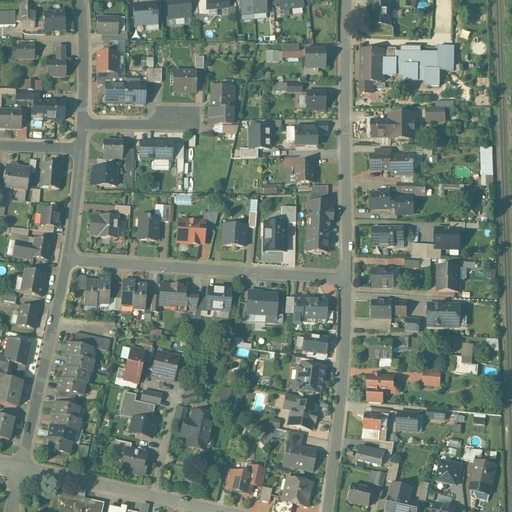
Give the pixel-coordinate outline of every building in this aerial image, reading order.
[(166,0),(168,21),(190,19),(190,17),(188,0),(166,0)] [(188,0),(190,17),(198,17),(196,0),(188,0)] [(205,0),(196,0),(198,17),(208,16),(208,10),(207,10),(205,0)] [(226,0),(205,0),(207,10),(208,10),(228,8),(226,0)] [(238,0),(240,16),(253,15),(251,0),(238,0)] [(264,0),(251,0),(253,15),(266,14),(264,0)] [(279,0),(280,5),(281,10),(302,8),(301,0),(279,0)] [(413,0),(401,0),(401,8),(413,8),(413,0)] [(391,1),(372,1),(371,27),(370,27),(367,29),(367,37),(393,38),(393,30),(391,27),(390,27),(391,1)] [(33,4),(20,4),(20,17),(16,18),(16,22),(20,22),(20,23),(34,23),(34,4),(33,4)] [(155,6),(134,7),(135,26),(156,25),(155,6)] [(15,13),(0,13),(0,27),(15,27),(15,13)] [(63,13),(42,15),(44,33),(54,32),(55,33),(65,32),(63,13)] [(117,19),(97,18),(97,36),(109,37),(117,37),(117,33),(117,19)] [(127,33),(117,33),(117,37),(109,37),(109,43),(127,43),(127,33)] [(298,46),(281,46),(281,54),(298,54),(298,46)] [(34,47),(16,47),(16,61),(34,61),(34,47)] [(395,60),(383,60),(382,77),(383,77),(396,77),(396,75),(404,75),(404,82),(418,82),(418,80),(426,80),(425,87),(439,88),(439,72),(454,72),(454,48),(438,48),(438,54),(420,53),(420,48),(421,48),(421,47),(400,47),(401,47),(401,53),(396,53),(395,60)] [(56,48),(56,63),(48,63),(48,67),(43,67),(43,76),(48,76),(48,79),(65,79),(65,63),(64,63),(65,48),(56,48)] [(383,52),(361,51),(361,94),(372,94),(372,83),(383,83),(383,77),(382,77),(383,60),(395,60),(396,53),(396,50),(388,49),(388,53),(383,53),(383,52)] [(280,63),(280,51),(265,51),(265,62),(280,63)] [(324,69),(324,51),(305,51),(304,69),(316,69),(324,69)] [(105,55),(97,55),(97,74),(117,74),(117,55),(116,55),(105,55)] [(203,58),(195,58),(195,70),(203,70),(203,58)] [(161,70),(153,70),(153,83),(161,84),(161,70)] [(196,73),(173,73),(172,94),(195,94),(196,73)] [(117,74),(97,74),(97,86),(105,86),(105,85),(111,86),(111,80),(117,80),(117,79),(117,74)] [(34,82),(26,81),(26,91),(34,92),(34,82)] [(111,86),(105,85),(105,86),(105,105),(125,105),(125,86),(111,86)] [(125,86),(125,105),(144,105),(145,86),(139,86),(125,86)] [(230,88),(211,88),(210,89),(213,89),(212,101),(211,101),(210,111),(230,112),(230,111),(230,88)] [(16,91),(0,90),(0,108),(1,109),(1,97),(16,98),(16,91)] [(24,91),(16,91),(16,98),(15,100),(24,101),(24,92),(24,91)] [(39,93),(24,92),(24,101),(39,101),(39,93)] [(325,94),(305,94),(305,110),(313,110),(313,112),(325,112),(325,94)] [(44,102),(34,102),(33,120),(43,121),(44,103),(44,102)] [(65,104),(44,103),(43,121),(64,122),(65,104)] [(444,109),(427,109),(427,122),(444,122),(444,109)] [(21,113),(0,111),(0,129),(21,130),(21,113)] [(230,112),(210,111),(208,111),(208,123),(211,126),(218,126),(220,124),(232,124),(232,111),(230,111),(230,112)] [(413,116),(390,116),(390,122),(391,122),(390,139),(393,139),(393,140),(413,140),(413,138),(415,136),(415,130),(413,128),(413,116)] [(390,122),(371,122),(371,139),(390,139),(391,122),(390,122)] [(311,126),(311,129),(294,129),(294,148),(294,147),(302,147),(302,148),(316,148),(316,132),(327,132),(327,126),(311,126)] [(249,128),(249,149),(267,149),(267,128),(249,128)] [(122,143),(103,142),(103,161),(114,161),(114,160),(122,160),(122,143)] [(152,143),(140,143),(139,162),(151,162),(152,143)] [(172,144),(152,143),(151,162),(170,162),(171,162),(171,160),(172,145),(172,144)] [(183,145),(172,145),(171,160),(176,160),(183,160),(183,145)] [(417,147),(402,147),(402,157),(405,157),(413,157),(417,157),(417,147)] [(485,187),(496,186),(494,147),(484,148),(485,187)] [(133,151),(125,151),(125,171),(133,171),(133,151)] [(402,157),(391,157),(391,151),(375,152),(375,156),(370,156),(371,172),(399,171),(399,177),(413,176),(413,167),(414,167),(414,164),(413,164),(413,157),(405,157),(402,157)] [(103,161),(97,161),(96,169),(113,170),(114,161),(103,161)] [(151,162),(151,169),(153,170),(168,171),(170,169),(170,162),(151,162)] [(312,164),(295,165),(295,185),(314,185),(313,176),(312,176),(312,164)] [(61,167),(42,165),(40,189),(59,191),(61,167)] [(29,170),(6,167),(4,189),(27,192),(29,170)] [(96,169),(93,169),(93,186),(116,187),(116,170),(113,170),(96,169)] [(417,185),(397,184),(397,193),(416,194),(417,194),(417,185)] [(425,185),(417,185),(417,194),(416,194),(416,196),(425,197),(425,185)] [(327,188),(310,188),(311,196),(327,195),(327,188)] [(40,192),(33,191),(31,204),(39,204),(40,192)] [(381,191),(381,194),(372,195),(372,210),(390,210),(390,200),(390,191),(381,191)] [(176,194),(176,204),(192,204),(192,194),(176,194)] [(327,195),(311,196),(310,196),(309,204),(327,205),(327,195)] [(413,199),(390,200),(390,210),(396,210),(396,216),(405,215),(407,216),(409,215),(411,215),(411,208),(413,208),(413,199)] [(309,204),(308,204),(307,228),(328,229),(329,221),(332,222),(332,212),(328,212),(329,209),(330,205),(327,205),(309,204)] [(130,208),(115,207),(114,215),(129,216),(130,208)] [(170,208),(163,207),(162,219),(162,223),(169,224),(170,208)] [(295,209),(281,208),(281,224),(285,224),(295,224),(295,209)] [(60,213),(43,211),(41,226),(41,227),(54,228),(58,229),(60,213)] [(256,214),(249,213),(248,229),(255,230),(256,214)] [(217,216),(204,215),(204,223),(203,223),(203,224),(204,224),(204,233),(213,233),(217,216)] [(100,218),(91,217),(90,237),(99,238),(100,238),(101,230),(100,230),(100,218)] [(117,218),(101,217),(100,218),(100,230),(101,230),(100,238),(99,238),(99,239),(116,240),(117,218)] [(148,221),(139,221),(138,242),(156,243),(157,223),(158,219),(148,218),(148,221)] [(203,224),(178,223),(177,241),(189,242),(188,245),(199,246),(199,236),(204,237),(204,233),(204,224),(203,224)] [(281,224),(264,223),(264,252),(285,252),(285,224),(281,224)] [(465,224),(450,224),(450,230),(460,230),(459,233),(465,233),(465,224)] [(54,228),(41,227),(41,226),(39,226),(38,232),(53,234),(54,228)] [(244,227),(224,226),(223,247),(244,249),(244,239),(243,239),(244,227)] [(328,229),(307,228),(306,253),(327,254),(328,229)] [(29,231),(11,229),(10,237),(28,239),(29,231)] [(170,229),(161,229),(159,249),(169,250),(170,229)] [(403,229),(372,229),(373,247),(393,247),(393,243),(404,242),(403,229)] [(450,230),(443,229),(443,232),(436,231),(435,246),(435,250),(450,250),(450,248),(459,248),(459,233),(460,230),(450,230)] [(51,244),(28,240),(27,246),(16,243),(13,258),(32,262),(32,259),(47,262),(51,244)] [(426,246),(412,245),(411,259),(419,260),(426,260),(426,246)] [(435,246),(426,246),(426,260),(435,260),(435,250),(435,246)] [(411,259),(405,259),(405,268),(419,269),(419,267),(424,267),(424,261),(419,261),(419,260),(411,259)] [(46,271),(36,269),(26,267),(25,272),(44,276),(45,276),(46,271)] [(438,279),(458,280),(458,268),(438,267),(438,279)] [(394,271),(372,271),(372,289),(394,289),(394,271)] [(44,276),(25,272),(21,294),(40,298),(44,276)] [(86,279),(77,278),(76,288),(85,289),(86,282),(86,279)] [(458,280),(438,279),(438,292),(458,293),(459,280),(458,280)] [(98,283),(86,282),(85,289),(84,308),(96,309),(98,280),(98,283)] [(110,281),(98,280),(96,309),(97,306),(108,307),(109,300),(110,283),(110,281)] [(134,283),(122,282),(122,284),(121,300),(120,308),(132,309),(132,312),(134,283)] [(146,287),(135,286),(135,283),(134,283),(132,312),(144,313),(145,299),(146,287)] [(185,288),(161,286),(161,285),(160,285),(159,299),(159,308),(160,307),(183,309),(184,309),(185,298),(186,287),(185,287),(185,288)] [(230,291),(209,290),(208,290),(207,299),(207,311),(217,311),(217,310),(228,311),(228,313),(229,313),(230,291)] [(277,297),(262,296),(262,294),(248,293),(246,315),(265,316),(276,317),(277,297)] [(303,298),(294,297),(292,324),(301,325),(301,320),(301,319),(301,320),(301,311),(302,311),(303,302),(303,298)] [(159,299),(151,298),(151,300),(152,300),(151,313),(159,313),(159,308),(159,299)] [(198,299),(185,298),(184,309),(183,309),(183,313),(195,313),(195,312),(198,299)] [(151,300),(145,299),(144,313),(144,315),(151,316),(151,313),(152,300),(151,300)] [(207,299),(198,299),(195,312),(207,314),(207,311),(207,299)] [(326,303),(309,301),(309,302),(303,302),(302,311),(301,311),(301,320),(301,319),(301,320),(314,320),(325,320),(325,321),(326,303)] [(392,303),(372,302),(372,320),(391,321),(391,317),(406,317),(407,304),(392,303)] [(459,306),(428,305),(428,328),(459,328),(459,306)] [(38,311),(21,307),(17,327),(33,330),(38,311)] [(276,317),(265,316),(265,323),(275,324),(274,325),(276,325),(276,321),(275,321),(276,317)] [(419,321),(406,320),(406,333),(418,334),(419,321)] [(82,335),(76,334),(74,345),(79,347),(82,335)] [(87,337),(82,335),(79,347),(85,348),(87,337)] [(457,356),(463,356),(464,337),(452,336),(452,347),(457,347),(457,356)] [(93,338),(87,337),(85,348),(90,349),(93,338)] [(250,350),(251,345),(242,343),(243,339),(234,337),(232,347),(250,350)] [(327,341),(304,337),(302,352),(307,353),(306,359),(315,360),(324,361),(327,341)] [(98,339),(93,338),(90,349),(93,350),(96,350),(98,339)] [(104,340),(98,339),(96,350),(101,352),(104,340)] [(413,339),(405,339),(404,349),(412,349),(413,339)] [(501,351),(501,339),(489,339),(489,351),(501,351)] [(110,342),(104,340),(101,352),(107,353),(110,342)] [(27,346),(8,341),(6,351),(9,351),(7,361),(7,364),(11,365),(25,368),(28,354),(25,354),(27,346)] [(392,343),(371,341),(369,359),(380,360),(391,361),(392,354),(397,354),(397,346),(392,345),(392,343)] [(74,345),(68,344),(65,356),(69,357),(91,362),(93,350),(90,349),(85,348),(79,347),(74,345)] [(152,349),(145,347),(144,353),(142,362),(148,363),(150,357),(152,349)] [(144,353),(131,350),(127,366),(141,369),(142,362),(144,353)] [(167,357),(157,354),(156,358),(153,372),(151,379),(162,381),(167,357)] [(91,362),(69,357),(66,369),(90,374),(92,374),(94,363),(91,362)] [(156,358),(150,357),(148,363),(147,370),(153,372),(156,358)] [(178,359),(167,357),(162,381),(172,384),(174,375),(177,363),(178,359)] [(306,359),(292,357),(291,362),(299,364),(299,366),(314,368),(315,360),(306,359)] [(463,358),(451,357),(450,374),(461,375),(462,365),(463,358)] [(7,361),(0,359),(0,372),(8,374),(11,365),(7,364),(7,361)] [(391,361),(380,360),(379,369),(391,369),(391,361)] [(314,368),(299,366),(299,364),(291,362),(290,369),(298,370),(296,382),(293,384),(293,387),(295,390),(321,394),(324,369),(314,368)] [(183,365),(177,363),(174,375),(180,376),(183,365)] [(25,368),(11,365),(8,374),(13,375),(23,378),(25,368)] [(478,367),(462,365),(461,375),(477,377),(478,367)] [(141,369),(127,366),(124,381),(137,384),(141,369)] [(66,369),(64,368),(61,380),(85,385),(87,386),(90,374),(66,369)] [(8,374),(0,372),(0,380),(1,378),(9,380),(11,375),(8,374)] [(415,372),(403,372),(403,381),(414,382),(415,372)] [(440,374),(424,372),(423,385),(436,387),(440,374)] [(381,375),(379,374),(376,374),(376,377),(368,377),(367,392),(368,392),(368,403),(382,404),(383,394),(396,394),(398,393),(399,391),(399,389),(398,386),(396,385),(393,385),(393,378),(381,378),(381,376),(381,375)] [(23,378),(13,375),(12,381),(22,383),(23,378)] [(9,380),(1,378),(0,380),(0,405),(16,409),(22,383),(12,381),(9,380)] [(61,380),(60,380),(57,392),(76,396),(83,398),(85,385),(61,380)] [(124,381),(122,381),(120,387),(136,390),(137,384),(124,381)] [(199,386),(184,382),(182,392),(197,395),(199,388),(199,386)] [(214,391),(199,388),(197,395),(197,397),(212,400),(214,391)] [(76,396),(58,392),(57,398),(68,400),(74,402),(76,396)] [(161,396),(143,392),(142,399),(159,403),(161,396)] [(255,410),(264,411),(266,394),(256,393),(255,410)] [(154,407),(135,403),(136,396),(124,394),(121,411),(125,412),(124,418),(132,420),(154,425),(155,421),(151,420),(154,407)] [(68,400),(57,398),(55,404),(67,406),(68,400)] [(55,404),(54,403),(52,415),(55,416),(77,421),(80,409),(67,406),(55,404)] [(316,408),(293,403),(288,426),(311,431),(316,408)] [(389,411),(371,409),(371,416),(382,417),(382,421),(387,422),(388,417),(389,411)] [(445,412),(428,410),(427,420),(444,421),(445,412)] [(194,413),(187,412),(185,421),(191,422),(194,413)] [(213,417),(194,413),(191,422),(189,435),(188,435),(186,447),(205,452),(213,417)] [(417,415),(399,413),(397,431),(415,433),(417,415)] [(475,414),(475,431),(484,431),(485,415),(475,414)] [(371,416),(365,415),(363,430),(364,430),(363,441),(379,442),(380,432),(381,428),(386,428),(387,422),(382,421),(382,417),(371,416)] [(77,421),(55,416),(53,428),(77,433),(78,434),(81,422),(77,421)] [(13,421),(0,417),(0,440),(8,442),(13,421)] [(154,425),(132,420),(130,429),(134,429),(133,435),(152,439),(155,425),(154,425)] [(185,421),(184,421),(181,433),(188,435),(189,435),(191,422),(185,421)] [(456,425),(454,432),(462,434),(463,426),(456,425)] [(53,428),(51,428),(48,439),(72,445),(74,445),(77,433),(53,428)] [(303,436),(289,433),(286,448),(289,448),(289,447),(300,449),(303,436)] [(48,439),(46,439),(44,451),(69,457),(72,445),(48,439)] [(131,445),(115,442),(112,453),(125,456),(126,451),(130,452),(131,445)] [(394,444),(381,442),(379,452),(385,453),(384,455),(391,456),(394,444)] [(88,449),(83,447),(80,458),(86,460),(88,449)] [(300,449),(289,447),(289,448),(286,448),(282,466),(285,467),(311,473),(315,453),(300,449)] [(379,452),(360,447),(356,462),(381,468),(384,455),(385,453),(379,452)] [(482,452),(464,450),(462,461),(474,464),(475,457),(481,458),(482,452)] [(130,452),(126,451),(125,456),(121,471),(133,473),(133,475),(140,476),(141,475),(143,476),(146,464),(142,464),(143,460),(144,460),(145,455),(130,452)] [(460,467),(441,462),(436,482),(456,486),(460,467)] [(399,465),(390,463),(386,482),(395,484),(399,465)] [(495,467),(476,463),(470,489),(475,490),(474,495),(476,500),(487,502),(489,494),(489,493),(495,467)] [(265,471),(254,468),(252,477),(250,486),(251,486),(261,488),(265,471)] [(371,473),(367,489),(372,490),(375,486),(377,474),(371,473)] [(384,475),(378,473),(377,474),(375,486),(382,487),(384,475)] [(252,477),(238,474),(237,479),(229,477),(226,490),(249,496),(251,486),(250,486),(252,477)] [(292,505),(298,482),(287,479),(282,499),(280,499),(280,502),(292,505)] [(307,508),(312,485),(298,482),(292,505),(307,508)] [(429,485),(422,483),(419,497),(419,502),(425,504),(429,485)] [(69,495),(70,487),(53,486),(52,493),(69,495)] [(367,489),(353,486),(349,503),(359,505),(368,508),(372,490),(367,489)] [(405,490),(393,487),(390,498),(389,498),(386,511),(416,511),(419,504),(418,504),(408,502),(410,491),(405,490)] [(272,490),(262,488),(259,502),(269,504),(272,490)] [(99,511),(101,506),(53,495),(49,511),(99,511)] [(451,499),(438,496),(436,505),(449,508),(451,499)] [(290,511),(292,505),(280,502),(275,500),(272,511),(290,511)]
